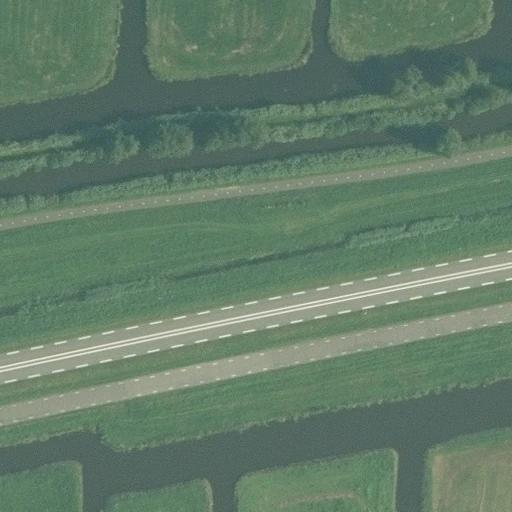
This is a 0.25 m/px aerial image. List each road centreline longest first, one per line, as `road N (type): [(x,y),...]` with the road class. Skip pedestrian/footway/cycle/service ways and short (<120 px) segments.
road 1 (unclassified): [(511,308),(0,417)]
road 2 (primary): [(0,368),(511,264)]
road 3 (track): [(0,158),(511,83)]
